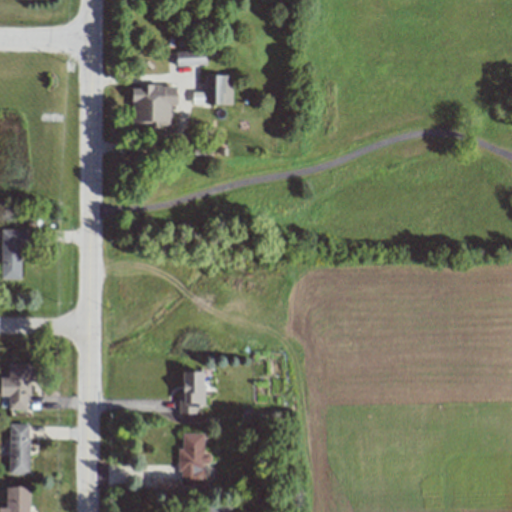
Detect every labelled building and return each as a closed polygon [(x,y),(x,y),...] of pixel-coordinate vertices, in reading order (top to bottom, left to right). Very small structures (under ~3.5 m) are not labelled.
[(175,51),(175,65),(205,64),(205,50),(175,51)] [(232,75),(204,75),(204,92),(191,92),(191,104),(232,104),(232,75)] [(169,125),(170,106),(175,106),(175,86),(132,85),(131,124),(169,125)] [(0,266),(0,279),(22,280),(24,230),(1,229),(0,266)] [(8,409),(29,410),(29,364),(8,364),(8,378),(0,377),(0,396),(8,396),(8,409)] [(177,402),(178,414),(195,414),(195,406),(203,406),(203,371),(182,372),(183,402),(177,402)] [(8,474),(28,474),(28,424),(9,424),(8,474)] [(203,485),(204,464),(209,464),(210,455),(202,454),(203,434),(181,434),(181,448),(179,448),(178,485),(203,485)] [(27,511),(27,486),(5,487),(5,508),(0,507),(0,511),(27,511)]
